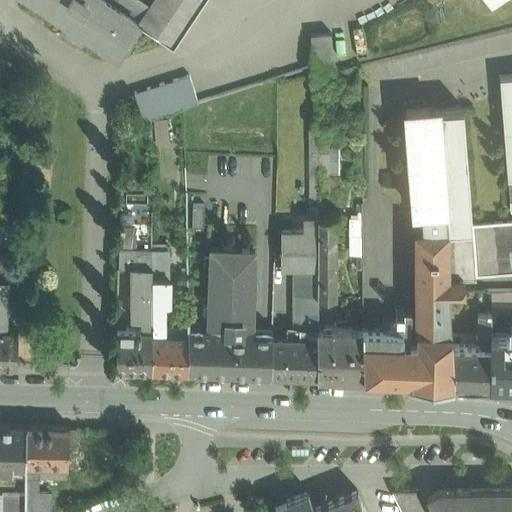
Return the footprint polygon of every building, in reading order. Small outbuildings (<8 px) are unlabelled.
[(108,0),(36,0),(117,53),(138,21),(139,20),(108,0)] [(108,0),(139,20),(152,0),(108,0)] [(152,0),(139,20),(138,21),(174,45),(204,0),(152,0)] [(501,0),(480,0),(488,10),(501,0)] [(330,32),(311,37),(313,64),(315,76),(334,71),(330,32)] [(511,74),(500,75),(508,176),(511,176),(511,74)] [(188,75),(133,93),(142,119),(197,101),(188,75)] [(462,106),(438,108),(438,107),(406,109),(413,209),(422,209),(423,228),(448,228),(471,226),(471,222),(462,106)] [(164,117),(150,119),(154,142),(168,139),(164,117)] [(205,203),(193,202),(192,226),(204,227),(205,203)] [(335,216),(318,216),(318,230),(318,265),(317,297),(318,297),(335,297),(335,216)] [(511,218),(471,222),(471,226),(475,274),(511,270),(511,218)] [(131,223),(118,223),(118,243),(118,247),(130,248),(131,223)] [(471,226),(448,228),(448,273),(464,273),(464,274),(475,274),(471,226)] [(423,228),(415,228),(415,327),(417,327),(417,338),(402,338),(402,326),(362,325),(362,327),(363,373),(411,375),(410,378),(453,380),(451,342),(448,288),(464,287),(464,274),(464,273),(448,273),(448,228),(423,228)] [(318,230),(282,230),(281,265),(300,265),(318,265),(318,230)] [(0,247),(0,363),(16,364),(17,354),(17,329),(6,328),(8,247),(5,247),(0,247)] [(130,265),(151,266),(151,249),(130,248),(118,247),(117,265),(130,266),(130,265)] [(255,248),(211,247),(208,327),(187,326),(187,333),(188,333),(188,370),(271,373),(272,335),(272,329),(252,328),(255,248)] [(151,266),(151,276),(163,276),(163,249),(151,249),(151,266)] [(142,328),(116,327),(115,355),(115,367),(114,367),(114,368),(126,368),(151,369),(152,332),(152,329),(152,301),(151,276),(151,266),(130,265),(130,266),(131,317),(142,318),(142,328)] [(318,265),(300,265),(299,336),(317,336),(317,326),(318,326),(318,297),(317,297),(318,265)] [(163,276),(151,276),(152,301),(162,301),(163,276)] [(162,301),(152,301),(152,329),(152,332),(162,332),(162,301)] [(403,306),(395,306),(395,314),(403,314),(403,306)] [(486,312),(477,312),(477,333),(475,333),(475,338),(481,338),(481,343),(489,344),(490,333),(491,312),(490,312),(490,310),(486,310),(486,312)] [(318,326),(317,326),(317,336),(317,374),(363,376),(363,373),(362,327),(318,326)] [(162,332),(152,332),(151,369),(188,370),(188,333),(187,333),(162,332)] [(511,333),(490,333),(489,344),(489,381),(511,381),(511,333)] [(299,336),(272,335),(271,373),(317,374),(317,336),(299,336)] [(481,343),(451,342),(453,380),(489,381),(489,344),(481,343)] [(11,423),(0,422),(0,466),(25,467),(25,463),(27,423),(25,423),(24,423),(13,423),(13,422),(11,422),(11,423)] [(69,425),(27,423),(25,463),(25,467),(25,490),(32,490),(39,490),(39,463),(67,464),(68,442),(75,442),(75,426),(69,426),(69,425)] [(138,461),(128,461),(128,481),(137,481),(138,461)] [(424,511),(413,488),(392,488),(403,511),(424,511)] [(466,511),(455,488),(441,488),(436,490),(426,495),(434,511),(466,511)] [(511,511),(511,488),(470,489),(470,488),(469,488),(469,489),(456,489),(456,488),(455,488),(466,511),(511,511)] [(314,506),(315,511),(366,511),(357,489),(314,506)] [(32,490),(25,490),(25,493),(25,511),(51,511),(51,490),(39,490),(32,490)] [(307,490),(273,504),(276,511),(315,511),(314,506),(307,490)] [(25,511),(25,493),(2,493),(1,511),(25,511)]
